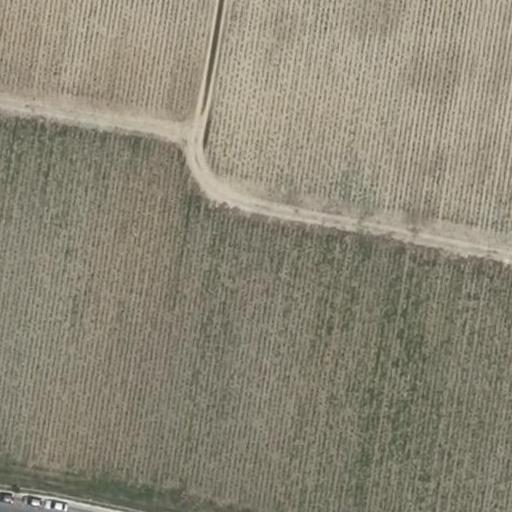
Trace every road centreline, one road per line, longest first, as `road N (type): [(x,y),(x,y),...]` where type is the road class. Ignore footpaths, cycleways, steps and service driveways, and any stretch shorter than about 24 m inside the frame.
road 1 (track): [(511,258),(237,200),(212,186),(197,161),(200,138),(0,101)]
road 2 (track): [(200,138),(221,0)]
